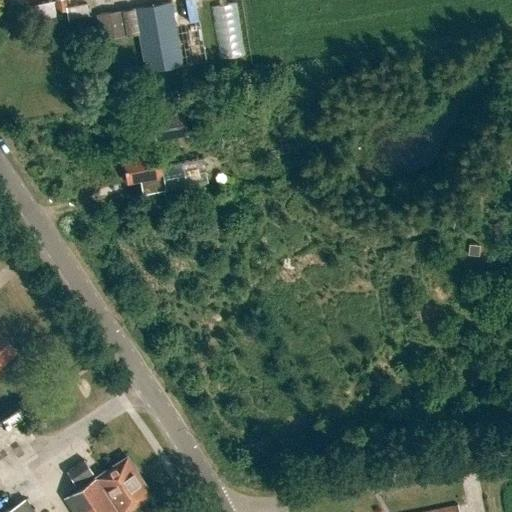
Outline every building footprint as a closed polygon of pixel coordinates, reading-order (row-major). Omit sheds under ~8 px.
[(34,25),(53,21),(49,0),(30,4),(34,25)] [(55,0),(56,12),(67,11),(65,0),(55,0)] [(196,0),(182,0),(133,8),(144,73),(207,62),(196,0)] [(122,11),(97,15),(101,40),(126,35),(122,11)] [(182,109),(150,114),(155,142),(187,136),(182,109)] [(157,152),(121,158),(125,182),(161,177),(157,152)] [(0,369),(16,355),(0,338),(0,369)] [(127,459),(64,500),(71,511),(129,511),(152,497),(127,459)] [(83,459),(66,471),(75,485),(92,473),(83,459)] [(32,511),(25,500),(6,511),(32,511)]
